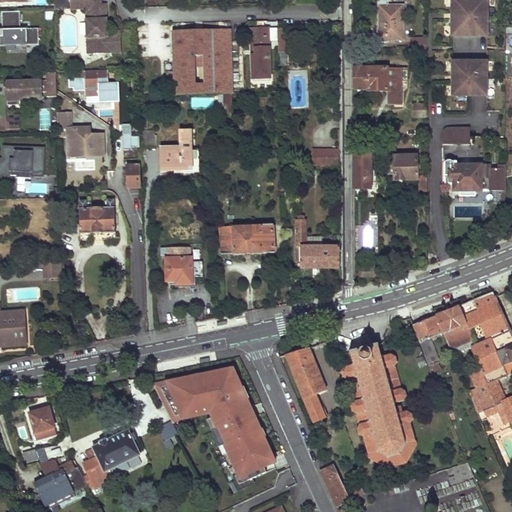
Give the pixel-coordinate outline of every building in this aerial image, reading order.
[(63,0),(54,0),(55,9),(64,9),(63,0)] [(71,8),(70,0),(63,0),(64,9),(71,8)] [(70,0),(71,8),(87,8),(88,53),(122,52),(121,31),(107,32),(106,3),(101,3),(101,0),(70,0)] [(378,0),(379,41),(404,41),(403,5),(388,6),(387,0),(378,0)] [(487,0),(451,0),(452,11),(464,11),(464,16),(452,16),(452,31),(488,31),(487,0)] [(2,36),(0,36),(0,45),(39,45),(38,28),(20,29),(20,12),(2,12),(2,36)] [(270,78),(268,29),(251,29),(252,49),(255,49),(256,56),(252,56),(253,79),(270,78)] [(278,29),(279,52),(287,52),(286,29),(278,29)] [(172,31),(174,95),(232,93),(230,30),(172,31)] [(412,53),(427,53),(426,38),(412,38),(412,53)] [(488,56),(452,56),(452,70),(464,70),(464,76),(452,76),(452,90),(488,90),(488,56)] [(354,79),(354,90),(368,89),(368,68),(354,68),(354,79)] [(401,105),(401,68),(368,68),(368,89),(368,91),(390,90),(390,105),(401,105)] [(69,78),(69,87),(73,87),(73,90),(84,90),(84,94),(113,93),(113,83),(108,83),(108,69),(84,70),(84,77),(69,78)] [(56,73),(48,73),(48,97),(57,97),(56,73)] [(42,81),(9,82),(6,82),(5,82),(4,83),(4,84),(3,85),(3,87),(4,87),(5,88),(6,88),(7,89),(10,88),(10,95),(8,95),(8,106),(19,105),(19,101),(34,100),(34,94),(36,93),(42,92),(42,81)] [(117,83),(113,83),(113,93),(99,94),(99,101),(118,101),(117,83)] [(233,111),(232,94),(223,95),(224,108),(229,108),(230,111),(233,111)] [(414,105),(414,118),(427,118),(427,105),(414,105)] [(71,112),(57,112),(58,125),(71,124),(71,112)] [(6,130),(20,129),(20,122),(8,122),(6,122),(6,130)] [(71,124),(58,125),(58,138),(68,137),(69,151),(86,151),(86,156),(104,156),(104,134),(87,135),(87,128),(72,129),(71,124)] [(131,125),(121,125),(122,149),(139,149),(138,137),(131,137),(131,125)] [(470,146),(470,129),(469,129),(448,129),(445,129),(444,130),(443,132),(442,133),(442,146),(470,146)] [(161,148),(162,171),(192,171),(192,150),(191,132),(180,132),(181,148),(161,148)] [(140,135),(141,149),(156,148),(156,135),(140,135)] [(0,179),(11,180),(11,174),(18,175),(18,177),(29,177),(29,175),(43,176),(44,149),(4,148),(3,157),(7,157),(7,160),(0,160),(0,179)] [(318,151),(317,165),(338,166),(339,151),(318,151)] [(370,153),(354,153),(354,189),(371,189),(370,153)] [(393,156),(394,180),(395,180),(395,181),(398,183),(404,183),(406,181),(406,180),(418,180),(418,172),(422,172),(421,163),(417,163),(417,156),(393,156)] [(481,169),(481,166),(457,166),(456,162),(444,163),(445,177),(449,177),(449,183),(449,184),(450,184),(454,184),(454,191),(460,191),(475,191),(482,191),(482,190),(490,190),(490,191),(506,191),(506,166),(499,166),(499,169),(481,169)] [(128,166),(129,189),(141,188),(140,166),(128,166)] [(79,201),(80,234),(115,233),(114,200),(106,200),(107,210),(87,210),(87,201),(79,201)] [(296,221),(296,263),(300,263),(301,270),(312,269),(312,274),(321,274),(321,269),(340,269),(340,247),(320,247),(306,247),(306,238),(306,232),(304,232),(304,218),(298,218),(298,221),(296,221)] [(274,253),(274,226),(220,227),(221,255),(234,254),(234,255),(274,253)] [(320,238),(306,238),(306,247),(320,247),(320,238)] [(190,248),(161,248),(161,256),(173,255),(173,259),(166,259),(166,282),(176,281),(176,285),(193,285),(192,276),(192,263),(192,258),(191,258),(190,248)] [(62,261),(44,261),(45,279),(62,278),(62,261)] [(301,281),(292,281),(292,295),(301,295),(301,281)] [(459,308),(466,324),(476,346),(471,348),(487,385),(497,380),(508,376),(503,366),(511,362),(511,338),(509,333),(510,333),(492,293),(459,308)] [(436,316),(443,333),(461,326),(471,348),(476,346),(466,324),(459,308),(436,316)] [(0,347),(27,346),(25,311),(0,312),(0,347)] [(412,325),(419,342),(430,338),(443,333),(436,316),(412,325)] [(419,342),(428,366),(432,365),(439,363),(439,362),(430,338),(419,342)] [(397,362),(396,357),(391,354),(381,357),(377,345),(377,343),(375,344),(376,346),(370,347),(370,345),(367,346),(368,348),(359,350),(359,348),(356,349),(357,351),(351,353),(351,351),(349,351),(350,353),(354,365),(344,368),(341,372),(343,377),(347,380),(353,402),(351,406),(352,411),(357,414),(359,425),(357,429),(358,434),(363,437),(369,459),(391,467),(407,463),(416,446),(410,424),(413,420),(411,414),(407,412),(402,413),(400,406),(395,407),(393,403),(404,401),(406,396),(405,392),(400,389),(394,366),(397,362)] [(326,391),(309,348),(286,355),(313,423),(324,418),(315,395),(326,391)] [(506,401),(497,380),(487,385),(471,348),(453,356),(454,357),(478,414),(486,410),(503,403),(502,402),(506,401)] [(432,365),(434,373),(441,370),(439,363),(432,365)] [(185,426),(214,419),(241,486),(283,469),(241,369),(169,386),(185,426)] [(511,421),(511,423),(511,397),(506,401),(502,402),(503,403),(511,421)] [(499,411),(505,423),(511,421),(503,403),(486,410),(488,416),(499,411)] [(30,414),(38,441),(57,436),(51,413),(43,415),(42,411),(30,414)] [(100,444),(92,448),(97,458),(83,464),(95,489),(110,481),(106,472),(140,456),(128,430),(107,441),(106,438),(98,442),(100,444)] [(36,450),(22,454),(25,464),(39,460),(36,450)] [(39,464),(46,478),(60,471),(59,469),(55,460),(39,464)] [(46,478),(34,483),(39,495),(57,486),(68,481),(67,479),(65,474),(75,469),(72,462),(59,469),(60,471),(46,478)] [(348,495),(334,466),(326,470),(321,472),(337,507),(364,494),(361,489),(348,495)] [(57,486),(60,492),(84,480),(81,473),(67,479),(68,481),(57,486)]
